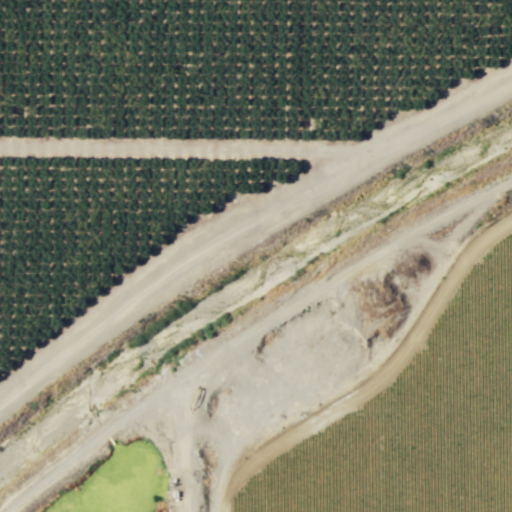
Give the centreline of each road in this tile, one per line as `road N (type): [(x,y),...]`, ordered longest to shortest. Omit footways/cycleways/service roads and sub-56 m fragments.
road 1 (track): [(184,511),(186,373),(290,305),(327,256),(331,228),(320,186)]
road 2 (track): [(320,186),(239,216),(142,280),(0,399)]
road 3 (track): [(0,145),(382,151)]
road 4 (track): [(290,305),(511,179)]
road 5 (track): [(186,373),(7,511)]
road 6 (track): [(320,186),(511,81)]
